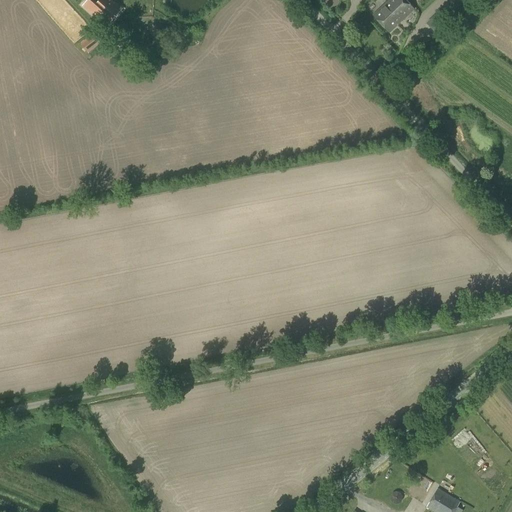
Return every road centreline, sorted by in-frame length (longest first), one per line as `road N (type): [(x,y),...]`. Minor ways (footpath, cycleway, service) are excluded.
road 1 (unclassified): [(511,311),(0,412)]
road 2 (unclassified): [(511,224),(301,0)]
road 3 (tertiary): [(314,511),(511,351)]
